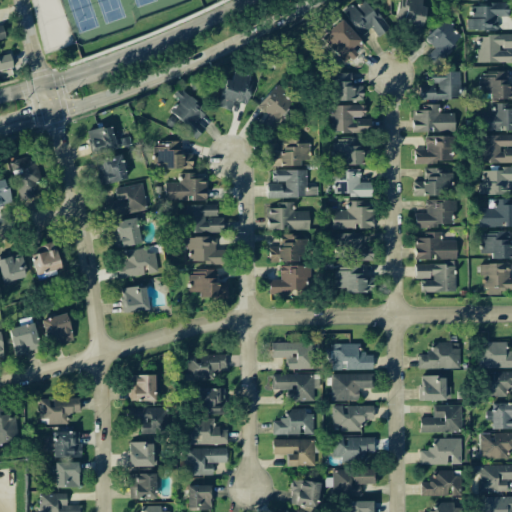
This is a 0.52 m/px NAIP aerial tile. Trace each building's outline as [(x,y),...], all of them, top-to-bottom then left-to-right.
[(358,37),(371,29),(376,37),(389,29),(371,0),(362,0),(343,12),(358,37)] [(421,0),(400,0),(396,20),(421,26),(425,7),(420,5),(421,0)] [(467,30),(497,30),(497,17),(507,16),(507,4),(470,5),(470,19),(466,19),(467,30)] [(426,56),(437,65),(460,36),(450,28),(453,24),(443,16),(424,40),(433,47),(426,56)] [(343,63),(348,58),(354,65),(364,57),(358,50),(363,46),(339,20),(321,37),(343,63)] [(511,34),(476,35),(476,62),(511,62),(511,49),(511,48),(511,34)] [(0,70),(13,67),(9,53),(0,55),(0,70)] [(457,71),(425,72),(425,83),(436,83),(436,86),(418,87),(419,99),(458,99),(457,71)] [(489,99),(511,98),(511,84),(507,85),(506,71),(489,71),(489,76),(478,77),(479,93),(489,93),(489,99)] [(216,106),(230,110),(233,101),(245,104),(253,78),(233,72),(230,81),(219,77),(216,87),(221,88),(216,106)] [(327,101),(362,100),(362,85),(351,85),(350,73),(327,74),(327,101)] [(256,107),(266,115),(260,123),(273,134),(296,106),(272,87),(256,107)] [(167,114),(196,138),(204,128),(197,122),(206,111),(178,88),(172,96),(178,100),(167,114)] [(506,103),(490,103),(490,112),(476,113),(476,131),(511,130),(511,108),(507,109),(506,103)] [(364,104),(330,105),(330,133),(370,132),(369,117),(365,117),(364,104)] [(411,131),(452,132),(452,113),(435,112),(435,106),(412,105),(411,131)] [(115,150),(110,125),(86,130),(91,154),(115,150)] [(447,135),(424,136),(424,149),(413,150),(413,163),(448,162),(447,135)] [(511,162),(511,147),(511,148),(511,135),(478,136),(478,162),(511,162)] [(281,138),(282,150),(269,150),(270,166),(299,165),(299,160),(306,160),(306,138),(281,138)] [(332,139),(332,165),(362,165),(361,147),(354,147),(353,139),(332,139)] [(192,168),(191,156),(181,156),(181,141),(166,141),(166,146),(152,146),(153,164),(162,163),(163,169),(192,168)] [(33,181),(38,180),(31,155),(9,161),(19,201),(37,196),(33,181)] [(124,180),(120,156),(95,160),(99,184),(124,180)] [(511,167),(479,167),(478,194),(507,195),(507,181),(511,180),(511,167)] [(442,196),(442,190),(450,190),(451,168),(422,168),(422,181),(412,181),(412,195),(442,196)] [(266,197),(314,196),(313,189),(305,189),(305,169),(271,170),(271,183),(266,183),(266,197)] [(371,195),(371,182),(359,182),(359,169),(330,169),(329,182),(333,182),(333,195),(371,195)] [(164,201),(206,200),(205,178),(195,178),(195,172),(178,173),(178,182),(164,182),(164,201)] [(0,179),(0,204),(10,201),(4,179),(0,179)] [(114,187),(116,201),(102,203),(104,216),(144,211),(141,184),(114,187)] [(450,226),(449,212),(454,212),(454,199),(423,200),(423,213),(414,213),(414,227),(450,226)] [(508,199),(487,199),(487,208),(478,208),(478,227),(511,226),(511,204),(508,205),(508,199)] [(372,228),(371,206),(361,206),(361,201),(345,201),(345,210),(330,210),(331,228),(372,228)] [(290,203),(266,203),(266,229),(307,230),(308,211),(290,210),(290,203)] [(216,205),(182,204),(181,232),(223,232),(223,218),(216,218),(216,205)] [(138,243),(133,218),(108,223),(113,248),(138,243)] [(490,258),(511,258),(511,243),(507,244),(507,232),(479,233),(480,254),(490,253),(490,258)] [(332,233),(332,260),(335,260),(335,288),(344,288),(344,292),(372,292),(372,276),(362,276),(362,262),(372,262),(372,247),(360,247),(360,233),(332,233)] [(454,241),(440,241),(439,233),(413,234),(414,260),(455,258),(454,241)] [(268,262),(300,261),(299,234),(280,235),(280,247),(267,247),(268,262)] [(186,263),(222,262),(222,248),(216,248),(216,236),(186,237),(186,263)] [(42,253),(31,254),(35,277),(59,272),(54,242),(40,244),(42,253)] [(142,275),(141,266),(146,265),(147,273),(157,272),(154,252),(144,253),(143,248),(125,251),(126,259),(115,261),(117,278),(142,275)] [(19,254),(0,258),(0,278),(1,283),(25,277),(19,254)] [(420,292),(454,291),(453,263),(413,264),(414,278),(431,278),(431,280),(419,281),(420,292)] [(478,264),(479,276),(484,276),(485,293),(511,292),(511,276),(509,277),(508,263),(478,264)] [(268,280),(268,294),(303,294),(303,266),(279,266),(279,280),(268,280)] [(216,269),(198,269),(198,275),(187,275),(188,293),(197,292),(197,298),(227,297),(226,283),(216,283),(216,269)] [(124,312),(147,310),(144,286),(121,288),(124,312)] [(39,321),(48,346),(72,337),(63,312),(39,321)] [(38,350),(31,322),(7,328),(14,356),(38,350)] [(270,343),(271,358),(286,357),(286,369),(313,369),(312,342),(270,343)] [(417,368),(458,368),(459,343),(430,342),(430,353),(417,353),(417,368)] [(511,367),(511,351),(505,352),(505,342),(485,342),(485,348),(477,348),(478,368),(511,367)] [(329,344),(330,370),(372,369),(371,353),(355,354),(355,343),(329,344)] [(193,380),(213,380),(212,371),(226,370),(225,353),(184,355),(184,374),(192,374),(193,380)] [(511,371),(483,372),(483,396),(511,396),(511,385),(511,384),(511,371)] [(286,401),(312,401),(312,389),(319,389),(319,373),(272,374),(273,390),(286,389),(286,401)] [(153,401),(154,375),(128,374),(128,400),(153,401)] [(330,401),(358,400),(358,388),(371,388),(371,374),(330,374),(330,401)] [(420,399),(449,400),(449,387),(444,387),(444,377),(420,376),(420,399)] [(196,414),(219,414),(219,388),(196,389),(196,414)] [(66,422),(66,414),(79,413),(79,398),(38,399),(38,423),(66,422)] [(511,402),(490,403),(491,429),(511,428),(511,402)] [(372,406),(332,405),(331,426),(340,426),(340,431),(362,431),(362,419),(372,419),(372,406)] [(419,418),(419,433),(460,432),(459,405),(432,405),(432,417),(419,418)] [(14,416),(1,417),(1,407),(0,406),(0,444),(15,443),(14,416)] [(125,408),(125,421),(139,421),(139,434),(156,434),(156,408),(125,408)] [(312,413),(305,413),(305,408),(285,409),(285,419),(271,420),(272,435),(312,434),(312,413)] [(226,444),(226,428),(211,429),(210,419),(184,420),(185,444),(226,444)] [(80,457),(79,431),(51,432),(51,438),(47,438),(48,458),(80,457)] [(511,432),(478,433),(478,459),(509,458),(509,446),(511,446),(511,432)] [(373,437),(332,437),(332,456),(342,456),(342,461),(360,462),(360,454),(373,454),(373,437)] [(418,449),(419,465),(446,464),(446,456),(451,456),(451,464),(460,464),(460,438),(431,438),(432,449),(418,449)] [(286,466),(313,466),(313,439),(272,439),(272,454),(286,454),(286,466)] [(127,443),(127,466),(156,466),(156,453),(152,453),(152,442),(127,443)] [(212,475),(212,463),(225,463),(225,449),(184,448),(183,475),(212,475)] [(77,462),(53,462),(54,487),(78,486),(77,462)] [(507,491),(506,480),(511,479),(511,464),(472,465),(472,474),(478,474),(478,492),(507,491)] [(360,495),(359,484),(374,484),(373,469),(331,470),(332,496),(360,495)] [(455,470),(430,470),(430,482),(419,482),(419,496),(455,495),(455,470)] [(154,474),(129,474),(129,499),(155,499),(154,474)] [(319,482),(291,480),(289,505),(316,507),(319,482)] [(210,509),(210,485),(186,485),(186,509),(210,509)] [(38,494),(37,511),(79,511),(80,505),(66,505),(65,493),(38,494)] [(507,511),(508,511),(511,510),(511,496),(479,496),(478,511),(507,511)]
